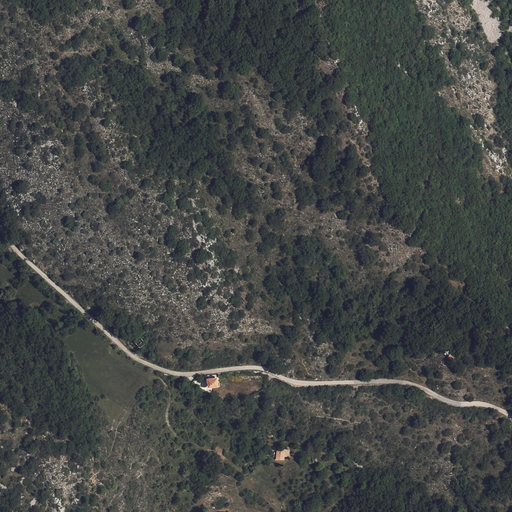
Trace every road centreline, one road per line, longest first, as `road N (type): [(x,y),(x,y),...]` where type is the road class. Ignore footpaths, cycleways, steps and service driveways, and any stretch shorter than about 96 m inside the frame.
road 1 (unclassified): [(511,417),(492,404),(462,404),(413,384),(297,382),(257,368),(159,369),(133,357),(14,253),(0,226)]
road 2 (track): [(413,384),(392,347),(416,315),(453,313),(453,281)]
road 3 (track): [(240,468),(176,437),(159,369)]
